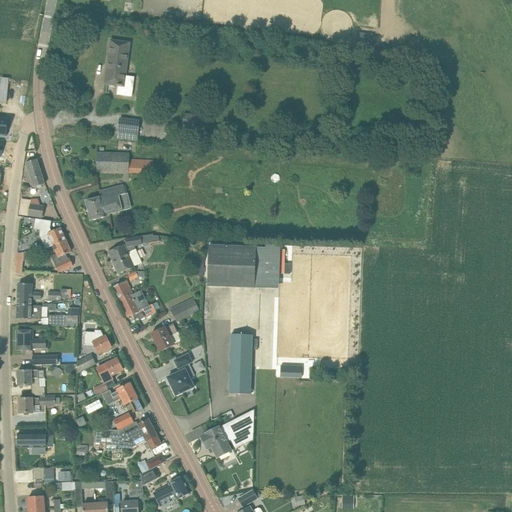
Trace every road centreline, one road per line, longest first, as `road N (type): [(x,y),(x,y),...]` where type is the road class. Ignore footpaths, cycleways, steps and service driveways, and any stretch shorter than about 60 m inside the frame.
road 1 (residential): [(215,511),(65,208),(41,120)]
road 2 (residential): [(11,511),(4,347),(11,222),(26,128),(41,120)]
road 3 (unclassified): [(41,120),(51,0)]
